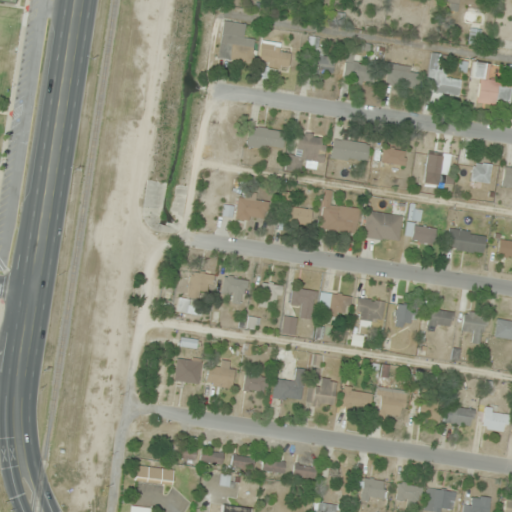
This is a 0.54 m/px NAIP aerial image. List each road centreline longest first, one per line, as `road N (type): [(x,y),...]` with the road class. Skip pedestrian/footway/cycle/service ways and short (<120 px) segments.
road 1 (secondary): [(38,511),(17,424),(20,387),(80,0)]
road 2 (residential): [(511,468),(130,408)]
road 3 (residential): [(511,290),(159,237)]
road 4 (residential): [(511,137),(220,93)]
road 5 (residential): [(113,511),(159,237)]
